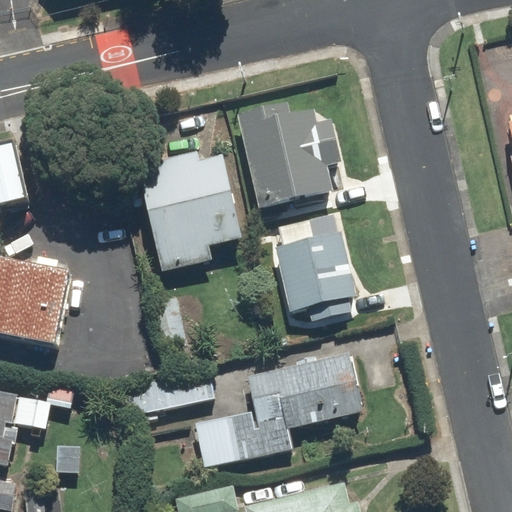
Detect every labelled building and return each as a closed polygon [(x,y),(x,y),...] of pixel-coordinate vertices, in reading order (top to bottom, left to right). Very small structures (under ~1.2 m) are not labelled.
[(511,111),(495,116),(511,183),(511,111)] [(315,113),(242,127),(259,221),(333,207),(315,113)] [(133,167),(161,278),(212,266),(209,255),(242,247),(221,160),(201,165),(198,152),(133,167)] [(0,223),(20,217),(10,169),(0,170),(0,223)] [(351,224),(280,232),(291,322),(362,314),(351,224)] [(0,276),(0,349),(60,358),(70,287),(0,276)] [(194,429),(202,472),(295,453),(291,434),(362,419),(350,359),(244,380),(252,417),(194,429)] [(114,393),(125,444),(191,430),(187,412),(217,405),(210,372),(114,393)] [(0,469),(6,471),(10,449),(17,450),(20,432),(47,436),(52,409),(71,412),(75,385),(51,381),(47,402),(0,393),(0,469)] [(82,450),(56,449),(54,478),(81,479),(82,450)] [(0,483),(0,511),(4,511),(12,511),(17,487),(0,483)] [(361,511),(360,506),(350,508),(346,488),(244,509),(244,511),(361,511)] [(239,511),(234,489),(177,503),(179,511),(239,511)] [(58,511),(59,491),(27,491),(26,511),(58,511)]
